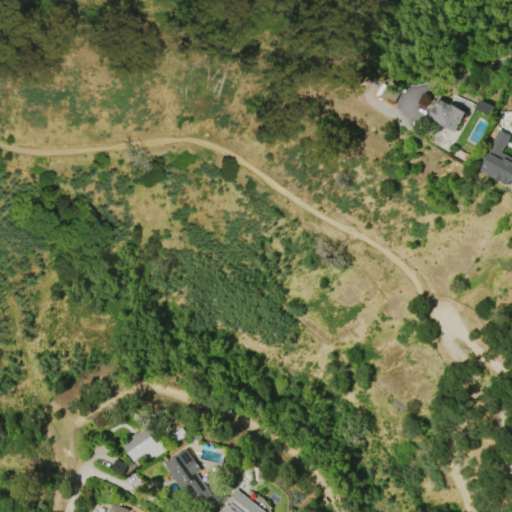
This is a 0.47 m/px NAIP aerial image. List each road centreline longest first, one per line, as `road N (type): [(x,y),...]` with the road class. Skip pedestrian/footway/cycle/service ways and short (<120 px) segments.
road 1 (track): [(429,297),(353,233),(196,141),(25,152),(0,144)]
road 2 (track): [(469,511),(455,464),(455,349)]
